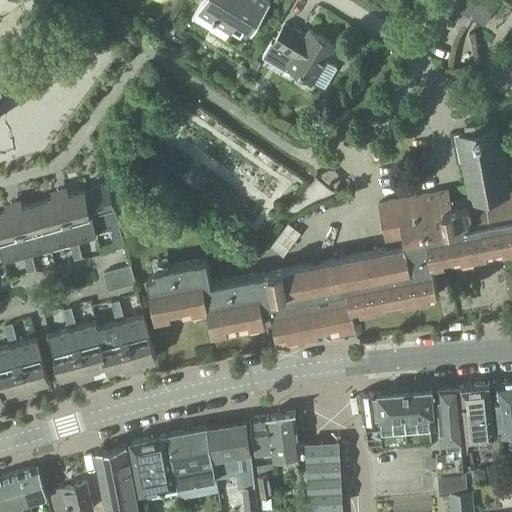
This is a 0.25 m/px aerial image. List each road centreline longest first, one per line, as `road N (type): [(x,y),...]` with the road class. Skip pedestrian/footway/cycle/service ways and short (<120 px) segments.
road 1 (tertiary): [(0,446),(133,408),(349,367)]
road 2 (residential): [(0,185),(76,164),(137,68)]
road 3 (residential): [(295,153),(321,162),(358,148),(422,60)]
road 4 (tertiary): [(349,367),(511,350)]
road 5 (residential): [(349,367),(364,511)]
